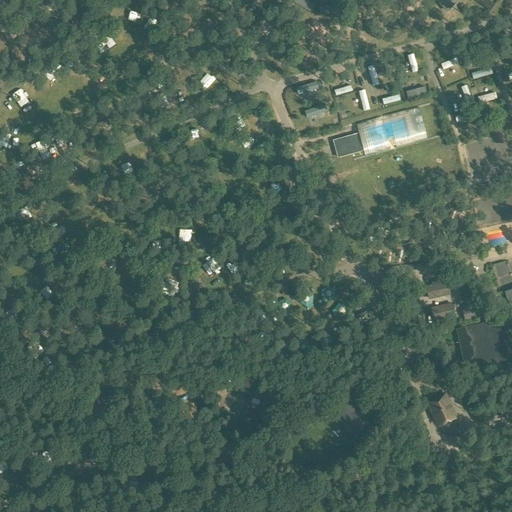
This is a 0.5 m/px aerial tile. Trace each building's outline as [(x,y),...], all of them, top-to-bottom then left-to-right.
[(436,0),(448,11),(457,2),(454,0),(436,0)] [(375,154),(417,143),(417,142),(427,140),(418,107),(408,110),(366,121),(366,122),(356,124),(358,133),(334,140),(337,150),(339,158),(363,151),(365,157),(375,154)] [(476,300),(470,272),(457,274),(464,303),(476,300)] [(440,284),(427,287),(429,299),(449,294),(445,280),(439,281),(440,284)] [(414,330),(424,328),(415,286),(406,288),(414,330)] [(334,291),(328,288),(320,291),(321,299),(320,301),(327,305),(328,303),(334,299),(334,291)] [(303,292),(297,296),(296,304),(304,307),(305,309),(311,304),(310,302),(310,295),(303,292)] [(285,298),(278,299),(275,307),(281,312),(281,315),(289,313),(288,310),(291,303),(285,298)] [(349,315),(347,308),(340,304),(334,310),(332,310),(333,318),(336,317),(342,320),(349,315)] [(453,304),(431,308),(433,322),(455,318),(453,304)] [(461,306),(465,323),(473,321),(473,320),(481,318),(477,305),(470,306),(469,304),(461,306)] [(488,325),(460,332),(469,374),(508,366),(503,341),(508,340),(505,329),(490,332),(488,325)] [(349,343),(354,337),(352,329),(344,328),(343,327),(338,333),(340,334),(341,341),(349,343)] [(324,351),(331,348),(334,341),(327,336),(327,333),(319,336),(320,338),(318,345),(324,351)] [(300,357),(308,356),(311,349),(305,343),(305,341),(297,342),(298,345),(295,351),(300,357)] [(275,363),(282,363),(286,356),(281,350),(281,347),(274,348),(274,351),(270,357),(275,363)] [(236,385),(234,390),(248,395),(249,394),(253,395),(252,398),(261,401),(266,386),(258,383),(257,385),(253,383),(253,381),(245,378),(241,387),(236,385)] [(444,395),(428,402),(434,416),(437,423),(453,417),(450,409),(444,395)] [(351,401),(339,413),(353,428),(350,431),(359,441),(363,437),(375,425),(355,404),(352,401),(351,401)] [(57,418),(55,414),(42,421),(44,425),(46,424),(51,432),(60,427),(55,419),(57,418)] [(122,481),(120,495),(144,498),(145,483),(122,481)]
